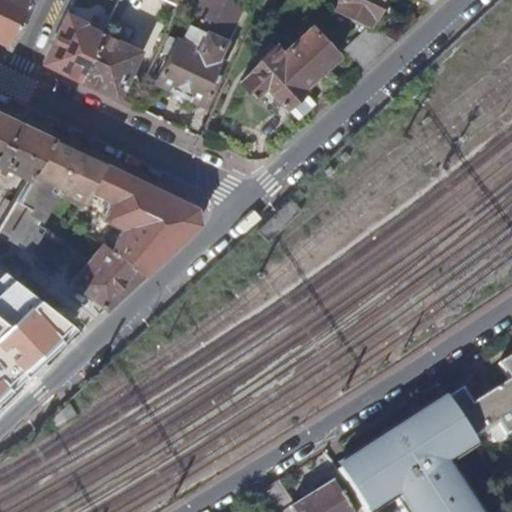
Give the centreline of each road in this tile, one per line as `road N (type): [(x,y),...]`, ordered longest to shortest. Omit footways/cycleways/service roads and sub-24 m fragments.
road 1 (residential): [(511,307),(191,511)]
road 2 (residential): [(250,198),(0,429)]
road 3 (residential): [(461,0),(250,198)]
road 4 (residential): [(250,198),(14,87)]
